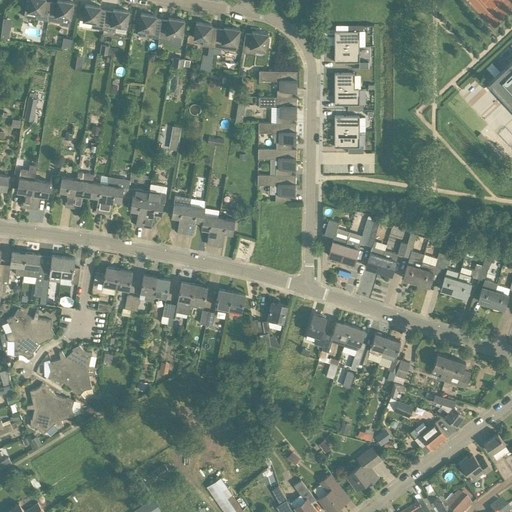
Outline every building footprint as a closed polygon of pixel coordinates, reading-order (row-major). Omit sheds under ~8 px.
[(36,19),(48,21),(51,1),(45,1),(45,0),(28,0),(29,1),(27,0),(25,8),(28,9),(27,11),(37,13),(36,19)] [(57,0),(57,2),(51,1),(48,21),(60,22),(61,16),(71,18),(73,2),(59,0),(57,0)] [(104,30),(107,11),(101,10),(101,7),(85,4),(83,20),(93,22),(92,28),(104,30)] [(129,11),(121,10),(113,9),(113,11),(107,11),(104,30),(125,33),(129,11)] [(148,31),(147,37),(159,39),(162,19),(156,19),(157,16),(141,13),(138,29),(148,31)] [(168,20),(162,19),(159,39),(171,40),(172,34),(182,36),(184,20),(169,18),(168,20)] [(196,22),(194,38),(204,40),(203,46),(209,47),(208,55),(203,54),(200,70),(211,72),(214,48),(218,28),(212,27),(212,25),(196,22)] [(10,38),(11,27),(2,26),(1,37),(10,38)] [(224,29),(218,28),(214,48),(236,51),(240,29),(224,27),(224,29)] [(252,34),(245,33),(242,52),(255,54),(255,52),(265,54),(266,47),(268,48),(270,39),(267,39),(268,34),(252,31),(252,34)] [(335,32),(335,47),(354,47),(354,32),(335,32)] [(64,37),(62,47),(70,49),(72,39),(64,37)] [(102,44),(100,53),(108,54),(110,46),(102,44)] [(335,47),(335,63),(355,63),(354,47),(335,47)] [(174,57),(173,65),(183,66),(184,58),(174,57)] [(511,60),(488,83),(489,84),(492,87),(498,94),(499,95),(501,96),(502,98),(504,99),(505,101),(511,108),(511,60)] [(292,97),(292,91),(297,91),(297,71),(259,70),(259,80),(280,81),(280,90),(277,90),(277,97),(292,97)] [(218,87),(220,76),(211,74),(209,86),(218,87)] [(335,74),(335,90),(355,90),(354,74),(335,74)] [(117,85),(118,81),(113,80),(112,84),(110,84),(108,94),(116,96),(118,85),(117,85)] [(355,90),(335,90),(335,105),(355,105),(355,90)] [(29,96),(25,119),(33,121),(37,98),(29,96)] [(259,96),(259,106),(271,106),(279,106),(279,116),(277,116),(277,117),(277,123),(292,123),(292,117),(297,117),(297,97),(292,97),(277,97),(259,96)] [(235,121),(242,122),(245,103),(238,102),(235,121)] [(335,117),(335,132),(354,132),(354,117),(335,117)] [(20,128),(21,120),(13,119),(11,126),(20,128)] [(297,123),(292,123),(277,123),(271,122),(259,122),(258,132),(274,133),(274,142),(276,142),(276,149),(291,149),(291,143),(296,143),(297,123)] [(99,135),(101,127),(93,126),(91,134),(99,135)] [(335,132),(335,148),(354,148),(354,132),(335,132)] [(207,144),(215,145),(220,146),(223,145),(224,139),(216,138),(208,136),(207,144)] [(176,150),(178,140),(171,139),(170,139),(169,147),(171,149),(176,150)] [(190,140),(186,145),(193,149),(196,143),(190,140)] [(296,149),(291,149),(276,149),(258,148),(258,158),(271,158),(270,174),(276,175),(291,175),(291,169),(296,169),(296,149)] [(25,192),(22,207),(30,208),(35,179),(37,167),(29,166),(29,170),(20,169),(17,191),(25,192)] [(79,171),(77,179),(73,208),(80,209),(82,195),(91,196),(93,182),(94,174),(79,171)] [(9,175),(0,173),(0,188),(7,190),(9,175)] [(35,179),(30,208),(38,209),(40,195),(48,196),(49,192),(55,193),(58,175),(52,174),(51,182),(35,179)] [(291,175),(276,175),(270,174),(258,174),(258,184),(270,184),(270,194),(275,194),(275,201),(290,201),(291,195),(295,195),(296,175),(291,175)] [(67,192),(65,206),(73,208),(77,179),(62,176),(59,191),(67,192)] [(109,176),(108,184),(103,213),(111,214),(113,200),(121,201),(122,196),(127,197),(129,187),(130,179),(109,176)] [(108,184),(93,182),(91,196),(98,197),(96,212),(103,213),(108,184)] [(138,211),(136,225),(143,227),(149,190),(129,187),(127,197),(132,197),(130,210),(138,211)] [(166,193),(161,192),(149,190),(143,227),(151,228),(154,214),(162,215),(164,201),(165,202),(166,193)] [(179,218),(177,232),(185,233),(190,205),(190,199),(191,198),(175,195),(171,216),(179,218)] [(190,199),(190,205),(185,233),(193,235),(195,220),(202,221),(204,214),(205,207),(205,202),(190,199)] [(220,216),(204,214),(202,221),(201,228),(209,230),(207,244),(215,245),(220,216)] [(235,219),(220,216),(215,245),(222,247),(225,232),(233,233),(235,219)] [(324,235),(333,238),(334,235),(339,222),(329,219),(324,235)] [(374,221),(372,227),(366,245),(371,246),(365,266),(378,270),(384,250),(376,247),(377,243),(374,242),(379,223),(374,221)] [(360,243),(366,245),(372,227),(365,224),(361,235),(362,235),(360,243)] [(407,244),(413,245),(416,234),(410,233),(407,244)] [(346,238),(334,235),(333,238),(328,255),(340,259),(346,238)] [(360,243),(347,239),(346,238),(340,259),(354,263),(360,243)] [(398,254),(404,256),(407,244),(401,242),(397,254),(398,254)] [(437,259),(424,254),(422,260),(415,282),(429,286),(435,266),(440,268),(447,245),(442,243),(437,259)] [(413,245),(407,244),(404,256),(409,258),(410,257),(413,245)] [(447,245),(440,268),(446,270),(447,268),(453,247),(454,246),(448,244),(447,245)] [(392,275),(398,254),(397,254),(384,250),(378,270),(392,275)] [(26,252),(14,251),(12,251),(10,266),(16,266),(15,274),(23,275),(26,252)] [(40,254),(26,252),(23,275),(37,277),(34,296),(41,296),(42,286),(44,273),(44,266),(39,266),(40,254)] [(44,266),(44,273),(43,280),(42,286),(49,287),(50,280),(50,275),(61,276),(63,257),(52,255),(51,264),(45,264),(44,266)] [(75,258),(63,257),(61,276),(72,277),(71,283),(78,284),(80,268),(74,267),(75,258)] [(415,282),(422,260),(410,257),(409,258),(403,278),(415,282)] [(478,279),(483,281),(484,281),(488,268),(493,260),(484,257),(481,266),(478,279)] [(467,297),(473,278),(478,279),(481,266),(476,265),(475,269),(472,268),(470,275),(459,272),(453,293),(467,297)] [(106,267),(103,285),(115,287),(119,269),(106,267)] [(459,272),(447,268),(446,270),(440,290),(453,293),(459,272)] [(119,269),(115,287),(129,290),(132,272),(119,269)] [(153,295),(157,277),(144,274),(140,293),(146,294),(144,300),(152,301),(153,295)] [(170,279),(157,277),(153,295),(166,298),(170,279)] [(181,282),(177,305),(176,312),(188,314),(190,306),(194,284),(181,282)] [(207,287),(194,284),(190,306),(203,308),(207,287)] [(495,289),(482,285),(477,301),(490,305),(495,289)] [(219,289),(215,307),(228,310),(232,292),(219,289)] [(509,293),(495,289),(490,305),(504,309),(509,293)] [(232,292),(228,310),(241,312),(245,294),(232,292)] [(131,310),(133,296),(127,295),(125,308),(131,310)] [(140,297),(133,296),(131,310),(137,311),(140,297)] [(259,327),(260,333),(261,343),(270,345),(268,333),(271,332),(268,320),(282,323),(286,305),(272,301),(267,320),(262,321),(263,326),(259,327)] [(162,316),(168,317),(171,304),(165,302),(162,316)] [(99,303),(97,309),(111,312),(112,305),(99,303)] [(171,304),(168,317),(174,318),(176,312),(177,305),(171,304)] [(305,311),(292,308),(286,332),(285,331),(280,347),(288,349),(292,333),(299,335),(305,311)] [(29,333),(34,319),(18,309),(14,315),(13,316),(7,319),(13,331),(7,334),(7,337),(29,333)] [(206,324),(208,311),(202,310),(199,323),(206,324)] [(208,311),(206,324),(212,325),(215,312),(208,311)] [(36,312),(34,319),(29,333),(39,344),(55,335),(52,329),(51,327),(52,320),(38,319),(39,313),(36,312)] [(325,338),(327,332),(328,331),(322,329),(326,317),(313,313),(307,333),(316,336),(314,344),(323,347),(325,338)] [(257,319),(251,320),(253,334),(260,333),(259,327),(257,319)] [(336,321),(331,336),(345,341),(351,325),(336,321)] [(359,363),(360,363),(364,348),(366,344),(361,342),(365,330),(351,325),(345,341),(344,346),(356,350),(353,360),(350,368),(357,370),(359,363)] [(39,344),(29,333),(7,337),(8,341),(15,341),(14,354),(21,354),(23,355),(29,359),(39,344)] [(370,350),(364,348),(360,363),(366,365),(369,353),(381,357),(388,337),(375,333),(370,350)] [(390,360),(388,367),(387,369),(390,370),(387,380),(393,381),(396,372),(400,359),(396,357),(401,342),(388,337),(381,357),(390,360)] [(321,350),(328,353),(328,352),(332,341),(332,340),(330,339),(325,338),(323,347),(321,350)] [(84,350),(79,345),(66,357),(73,370),(95,370),(95,367),(89,365),(92,352),(85,351),(84,350)] [(321,350),(319,358),(326,360),(326,358),(328,353),(321,350)] [(50,371),(48,378),(66,383),(73,370),(66,357),(62,351),(59,353),(61,359),(48,363),(50,369),(50,371)] [(430,375),(445,380),(452,358),(438,353),(430,375)] [(464,370),(466,363),(452,358),(445,380),(466,387),(471,372),(464,370)] [(393,381),(403,384),(410,363),(400,359),(396,372),(393,381)] [(169,364),(162,362),(160,371),(167,373),(169,364)] [(206,365),(204,375),(213,376),(215,366),(206,365)] [(95,370),(73,370),(66,383),(79,396),(84,391),(86,390),(92,388),(89,375),(95,374),(95,370)] [(146,391),(148,383),(138,381),(137,389),(146,391)] [(404,385),(403,384),(393,381),(392,386),(390,395),(395,396),(397,389),(402,391),(404,385)] [(49,408),(57,396),(43,383),(38,388),(36,389),(30,391),(33,404),(27,406),(27,409),(34,409),(49,408)] [(10,394),(13,393),(12,385),(0,388),(0,394),(9,391),(10,394)] [(455,400),(435,394),(433,402),(442,404),(437,410),(456,425),(464,414),(454,406),(455,400)] [(8,404),(15,402),(13,395),(7,397),(8,404)] [(74,401),(57,396),(49,408),(61,428),(64,426),(61,420),(74,416),(72,409),(72,407),(74,401)] [(413,407),(398,401),(394,410),(409,416),(413,407)] [(61,428),(49,408),(34,409),(30,427),(37,428),(39,429),(43,434),(53,425),(57,429),(61,428)] [(12,421),(19,420),(19,412),(11,413),(12,421)] [(342,422),(339,433),(348,435),(351,424),(342,422)] [(431,448),(447,436),(435,422),(420,435),(416,439),(422,446),(426,442),(431,448)] [(10,424),(3,427),(0,427),(0,434),(12,430),(10,424)] [(381,445),(389,440),(382,430),(375,436),(381,445)] [(373,434),(364,432),(359,431),(358,437),(371,441),(373,434)] [(484,443),(492,454),(492,453),(496,459),(508,450),(504,445),(505,444),(498,433),(484,443)] [(31,439),(36,447),(42,444),(37,436),(31,439)] [(319,444),(324,451),(330,447),(325,440),(319,444)] [(365,482),(367,485),(378,476),(371,467),(381,459),(372,447),(361,455),(360,454),(356,457),(361,464),(346,475),(357,488),(365,482)] [(294,464),(300,458),(292,451),(287,458),(294,464)] [(484,471),(485,473),(492,468),(483,457),(478,461),(473,454),(468,458),(466,456),(459,461),(474,482),(480,477),(479,475),(484,471)] [(267,455),(263,458),(268,466),(272,463),(267,455)] [(0,469),(11,463),(8,457),(0,462),(0,469)] [(165,464),(151,472),(155,480),(169,471),(165,464)] [(28,477),(35,489),(41,485),(34,474),(28,477)] [(337,505),(348,497),(331,474),(321,481),(328,491),(319,498),(329,511),(331,511),(339,507),(337,505)] [(207,483),(223,511),(239,511),(241,511),(221,475),(207,483)] [(315,499),(307,488),(301,480),(294,485),(305,500),(295,508),(297,511),(317,511),(311,502),(315,499)] [(292,511),(293,511),(287,499),(278,485),(272,490),(280,504),(271,510),(272,511),(292,511)] [(466,511),(471,507),(470,506),(459,495),(454,499),(451,497),(443,504),(441,502),(430,508),(427,502),(417,507),(420,511),(466,511)] [(492,511),(509,511),(501,500),(490,509),(492,511)] [(44,511),(38,502),(25,511),(19,502),(5,511),(44,511)]
